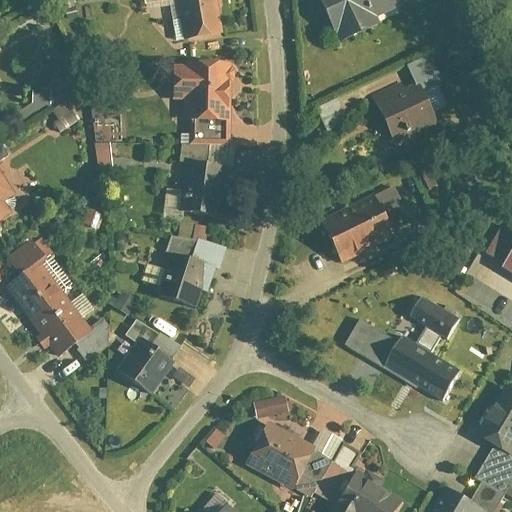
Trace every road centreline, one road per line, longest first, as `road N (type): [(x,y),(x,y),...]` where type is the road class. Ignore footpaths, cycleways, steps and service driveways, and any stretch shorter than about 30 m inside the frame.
road 1 (residential): [(268,0),(274,48),(267,211),(245,353),(127,505)]
road 2 (residential): [(127,505),(92,484),(30,399)]
